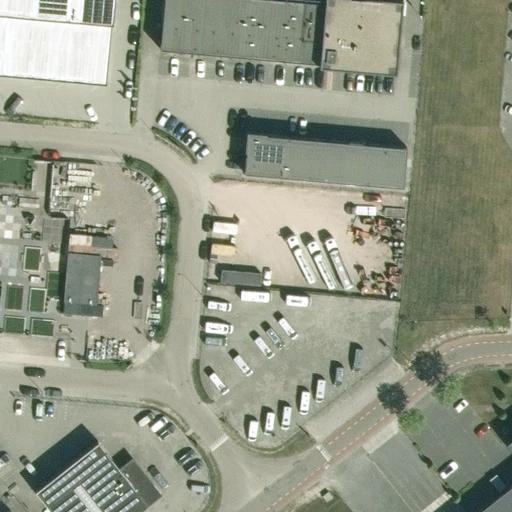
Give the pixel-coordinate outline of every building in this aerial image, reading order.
[(0,0),(0,74),(106,83),(109,43),(112,0),(0,0)] [(401,0),(163,0),(159,49),(319,63),(318,66),(395,73),(401,0)] [(283,176),(287,135),(248,132),(244,173),(283,176)] [(306,137),(290,136),(287,135),(283,176),(303,178),(306,137)] [(323,180),(326,139),(306,137),(303,178),(323,180)] [(346,141),(342,140),(326,139),(323,180),(343,182),(346,141)] [(363,183),(366,142),(346,141),(343,182),(363,183)] [(386,144),(381,144),(366,142),(363,183),(383,185),(386,144)] [(383,185),(403,187),(406,146),(386,144),(383,185)] [(62,313),(102,317),(103,305),(64,302),(62,313)] [(132,460),(119,470),(98,443),(83,455),(59,423),(11,461),(51,511),(138,511),(160,495),(132,460)] [(511,511),(511,442),(511,444),(511,483),(475,511),(511,511)]
